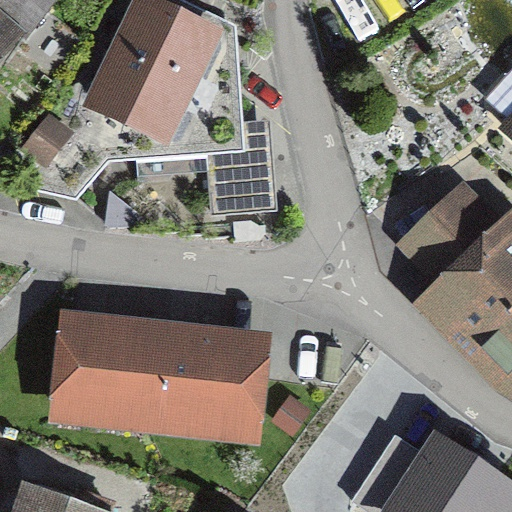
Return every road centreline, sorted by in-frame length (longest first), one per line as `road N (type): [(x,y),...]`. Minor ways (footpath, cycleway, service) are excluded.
road 1 (residential): [(348,281),(67,252),(0,230)]
road 2 (residential): [(348,281),(276,0)]
road 3 (residential): [(511,427),(474,413),(348,281)]
